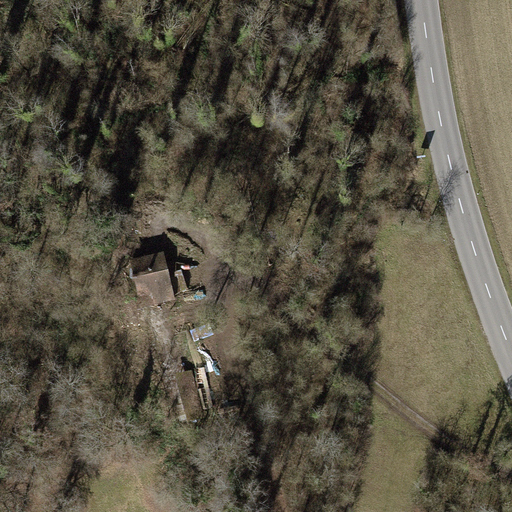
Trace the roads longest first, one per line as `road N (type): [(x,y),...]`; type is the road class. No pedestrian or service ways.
road 1 (track): [(511,472),(430,430),(244,274),(229,289),(232,338),(283,509)]
road 2 (tertiary): [(511,349),(447,148),(422,0)]
